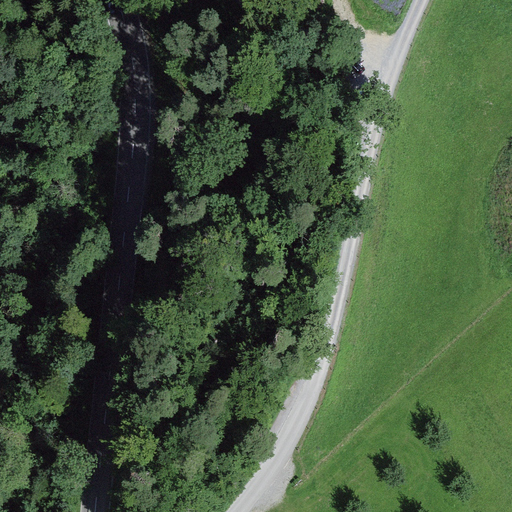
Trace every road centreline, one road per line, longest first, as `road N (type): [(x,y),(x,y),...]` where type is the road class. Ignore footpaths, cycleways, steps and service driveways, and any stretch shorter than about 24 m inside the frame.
road 1 (unclassified): [(236,511),(281,452),(312,391),(399,56),(424,0)]
road 2 (tertiary): [(117,0),(133,52),(135,124),(96,511)]
